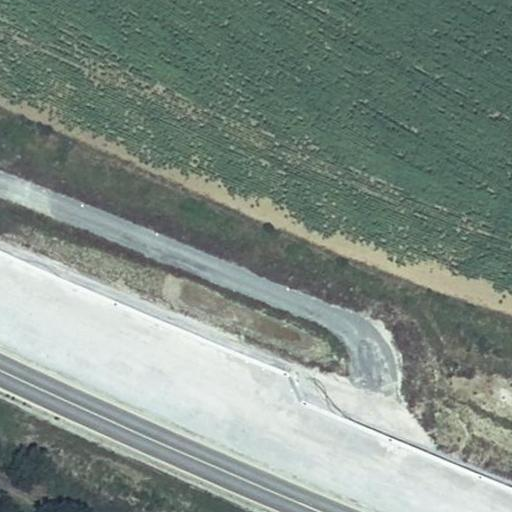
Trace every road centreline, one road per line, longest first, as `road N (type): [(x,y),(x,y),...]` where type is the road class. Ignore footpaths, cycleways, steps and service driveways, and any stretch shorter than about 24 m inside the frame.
road 1 (motorway): [(478,511),(253,423),(0,304)]
road 2 (motorway): [(0,363),(328,511)]
